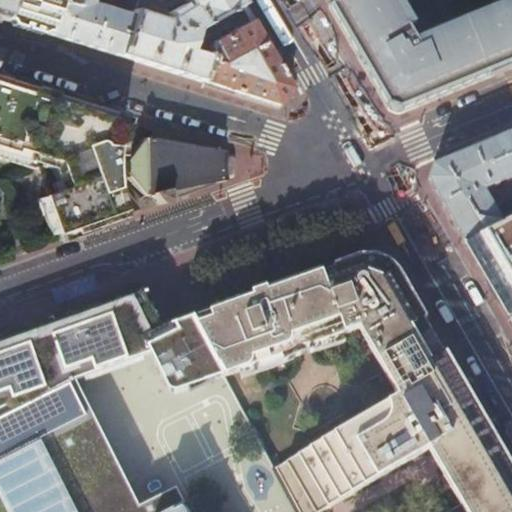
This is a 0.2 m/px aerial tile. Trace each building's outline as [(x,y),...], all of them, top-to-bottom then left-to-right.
[(9,0),(0,0),(0,20),(3,21),(9,0)] [(24,0),(9,0),(3,21),(16,26),(24,0)] [(46,35),(56,0),(24,0),(16,26),(26,29),(46,35)] [(88,0),(56,0),(46,35),(83,46),(118,57),(129,19),(111,13),(113,7),(106,5),(104,11),(87,6),(88,0)] [(240,6),(236,0),(155,0),(158,3),(163,0),(182,0),(187,8),(183,11),(180,6),(166,15),(169,19),(163,23),(131,13),(129,19),(118,57),(275,106),(289,90),(269,56),(250,23),(210,45),(206,59),(187,53),(193,33),(240,6)] [(403,114),(459,90),(432,34),(415,7),(410,0),(346,0),(330,10),(387,109),(403,114)] [(459,90),(511,68),(511,0),(432,34),(459,90)] [(101,226),(122,218),(117,204),(116,202),(114,192),(113,179),(111,179),(111,158),(117,158),(126,122),(0,82),(0,150),(10,154),(11,151),(30,156),(34,169),(39,167),(49,196),(40,199),(53,236),(72,229),(74,235),(101,226)] [(224,182),(224,152),(211,150),(212,149),(154,130),(148,139),(143,138),(120,168),(142,198),(135,204),(123,188),(114,192),(116,202),(117,204),(122,218),(147,210),(212,186),(211,185),(224,182)] [(452,222),(465,245),(511,221),(511,203),(494,211),(485,193),(511,181),(511,135),(434,168),(429,183),(452,222)] [(503,310),(510,321),(511,319),(511,221),(465,245),(485,279),(497,300),(503,310)] [(511,511),(511,471),(507,464),(490,434),(409,294),(394,269),(394,268),(388,264),(381,261),(373,259),(366,258),(291,286),(192,321),(217,367),(218,366),(225,376),(237,373),(240,377),(241,377),(254,375),(269,370),(284,362),(301,355),(316,352),(330,348),(344,342),(343,336),(358,330),(397,398),(272,469),(295,511),(320,511),(427,451),(459,506),(449,511),(511,511)] [(0,322),(0,380),(7,378),(76,352),(52,306),(0,322)] [(76,352),(7,378),(75,511),(148,511),(91,413),(178,385),(235,482),(269,464),(217,367),(192,321),(113,342),(76,352)] [(295,511),(272,469),(269,464),(235,482),(205,498),(184,509),(185,511),(295,511)]
